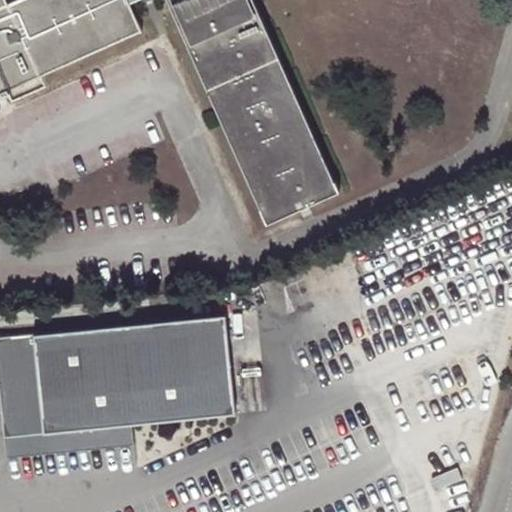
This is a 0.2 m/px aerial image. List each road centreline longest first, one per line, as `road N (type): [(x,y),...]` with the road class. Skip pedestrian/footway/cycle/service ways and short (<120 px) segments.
road 1 (unknown): [(313,399),(299,326),(260,302),(0,335)]
road 2 (unknown): [(313,399),(239,437),(32,511)]
road 3 (unknown): [(422,441),(387,364),(313,399)]
road 4 (unknown): [(289,511),(422,441)]
